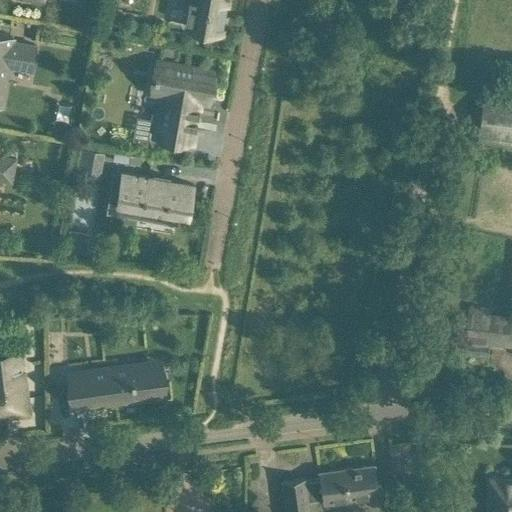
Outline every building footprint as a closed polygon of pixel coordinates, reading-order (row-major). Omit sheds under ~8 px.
[(192,0),(187,26),(222,32),(227,0),(192,0)] [(3,87),(12,36),(0,33),(0,106),(2,107),(5,87),(3,87)] [(16,59),(33,62),(36,44),(19,41),(16,59)] [(156,135),(191,142),(198,99),(207,100),(212,71),(158,61),(152,91),(163,93),(156,135)] [(477,141),(511,145),(511,96),(484,93),(477,141)] [(178,157),(179,148),(167,145),(165,155),(178,157)] [(98,151),(82,148),(78,171),(94,174),(98,151)] [(113,159),(128,162),(130,153),(114,150),(113,159)] [(0,171),(13,174),(16,157),(0,154),(0,171)] [(140,207),(188,215),(194,184),(121,171),(118,184),(113,183),(110,201),(116,202),(114,211),(138,215),(140,207)] [(89,250),(91,230),(71,228),(69,248),(89,250)] [(469,304),(468,310),(465,339),(464,353),(488,356),(489,341),(511,344),(511,315),(490,313),(490,307),(469,304)] [(0,415),(9,414),(7,399),(25,396),(20,353),(0,355),(0,415)] [(71,374),(75,406),(152,395),(152,391),(153,391),(158,362),(71,374)] [(378,495),(377,483),(374,463),(318,471),(320,479),(306,481),(305,477),(282,480),(286,511),(310,511),(309,504),(378,495)] [(511,511),(511,479),(489,478),(487,511),(511,511)]
